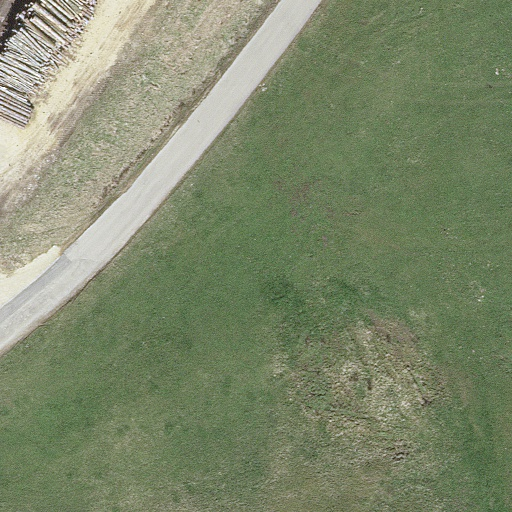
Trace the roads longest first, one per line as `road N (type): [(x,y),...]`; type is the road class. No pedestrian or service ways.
road 1 (unclassified): [(299,0),(148,191),(0,329)]
road 2 (track): [(0,152),(116,0)]
